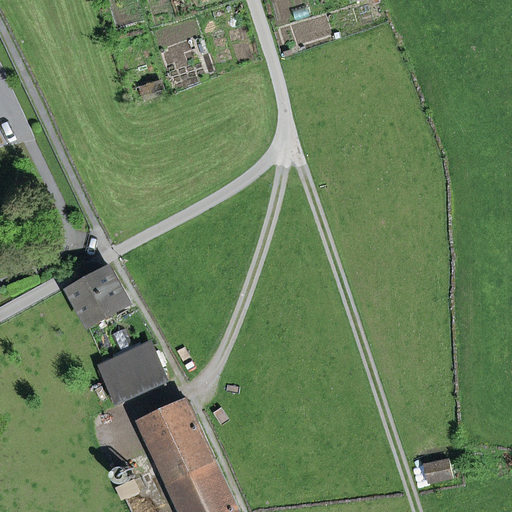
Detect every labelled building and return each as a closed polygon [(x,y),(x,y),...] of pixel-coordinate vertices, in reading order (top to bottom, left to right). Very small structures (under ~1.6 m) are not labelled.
[(0,117),(0,145),(10,143),(4,117),(0,117)] [(77,292),(95,323),(127,304),(115,282),(119,280),(114,271),(77,292)] [(106,369),(120,401),(168,379),(154,347),(106,369)] [(145,423),(187,511),(240,511),(241,511),(189,402),(145,423)] [(425,464),(430,484),(454,479),(450,460),(425,464)] [(120,483),(127,484),(132,480),(133,474),(129,468),(123,467),(117,471),(116,478),(120,483)]
